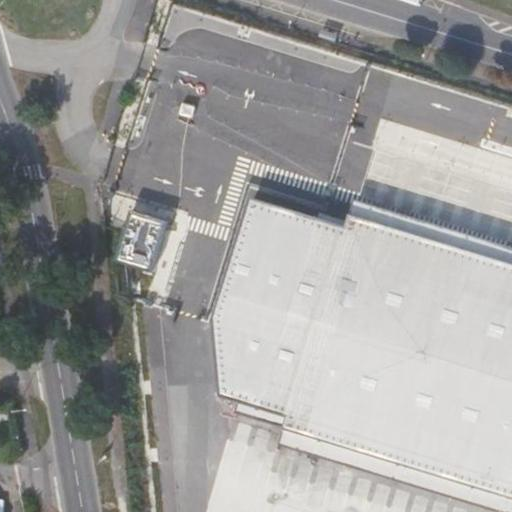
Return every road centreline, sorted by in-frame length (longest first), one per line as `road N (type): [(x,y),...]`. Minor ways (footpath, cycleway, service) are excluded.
road 1 (unclassified): [(22,159),(82,511)]
road 2 (tertiary): [(511,55),(338,0)]
